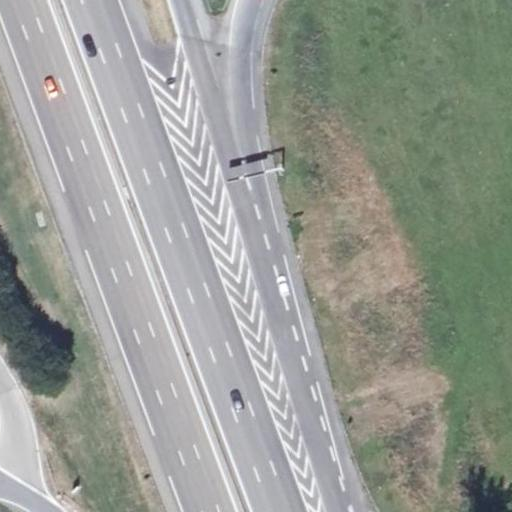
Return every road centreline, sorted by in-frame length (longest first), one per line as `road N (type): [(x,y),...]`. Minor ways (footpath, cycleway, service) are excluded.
road 1 (motorway): [(21,0),(209,511)]
road 2 (motorway): [(278,511),(91,0)]
road 3 (motorway): [(337,511),(240,165),(238,54),(251,0)]
